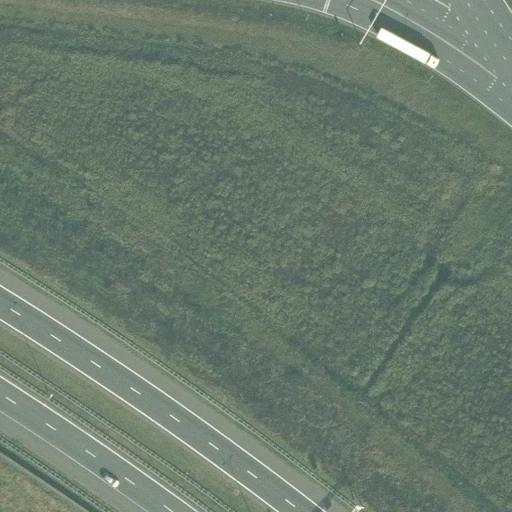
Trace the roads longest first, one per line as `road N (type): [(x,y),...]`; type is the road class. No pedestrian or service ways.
road 1 (motorway): [(300,511),(156,401),(0,300)]
road 2 (motorway): [(0,395),(167,511)]
road 3 (trunk): [(403,0),(504,67)]
